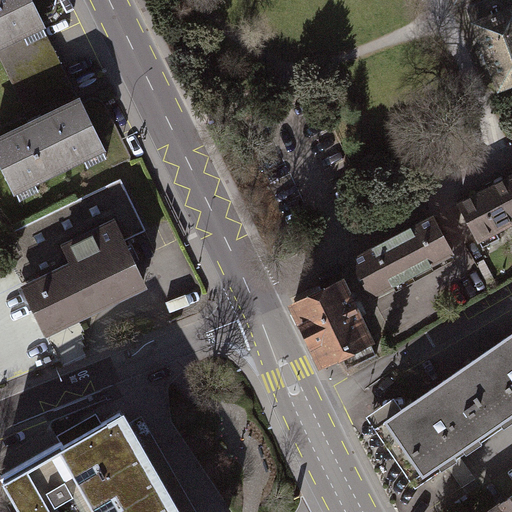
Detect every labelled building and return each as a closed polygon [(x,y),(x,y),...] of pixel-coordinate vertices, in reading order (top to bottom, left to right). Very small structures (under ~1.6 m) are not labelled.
[(27,0),(0,0),(0,52),(43,32),(27,0)] [(511,0),(489,0),(469,8),(499,88),(511,83),(511,0)] [(79,99),(0,137),(0,167),(15,198),(105,154),(79,99)] [(511,184),(462,208),(481,247),(511,232),(511,184)] [(74,263),(17,290),(42,341),(145,291),(123,245),(147,234),(123,185),(52,219),(74,263)] [(433,220),(356,261),(377,300),(454,260),(433,220)] [(340,279),(290,303),(321,368),(372,344),(340,279)] [(396,401),(367,420),(415,489),(511,422),(511,337),(403,411),(396,401)] [(176,511),(119,413),(63,445),(62,441),(0,476),(21,511),(176,511)] [(511,511),(511,494),(486,511),(511,511)]
